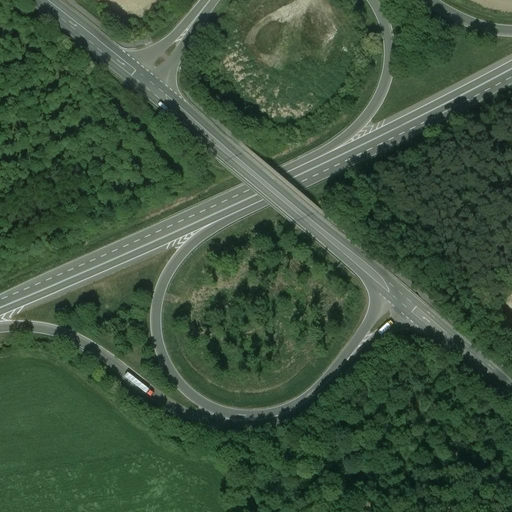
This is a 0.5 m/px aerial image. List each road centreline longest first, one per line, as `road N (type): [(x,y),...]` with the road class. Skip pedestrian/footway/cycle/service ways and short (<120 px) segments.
road 1 (secondary): [(152,89),(402,297)]
road 2 (trunk): [(233,213),(511,76)]
road 3 (trunk): [(511,61),(243,195)]
road 4 (trunk): [(241,421),(198,400),(170,372),(155,317),(166,274),(233,213)]
road 5 (trunk): [(374,0),(387,26),(390,65),(381,95),(338,144),(243,195)]
road 6 (trunk): [(0,327),(58,332),(175,410),(209,424),(241,421)]
road 7 (trunk): [(243,195),(0,304)]
road 8 (trunk): [(0,314),(233,213)]
road 9 (trunk): [(241,421),(285,414),(322,389),(402,297)]
road 10 (secondary): [(402,297),(511,393)]
road 11 (secondary): [(42,0),(137,76)]
